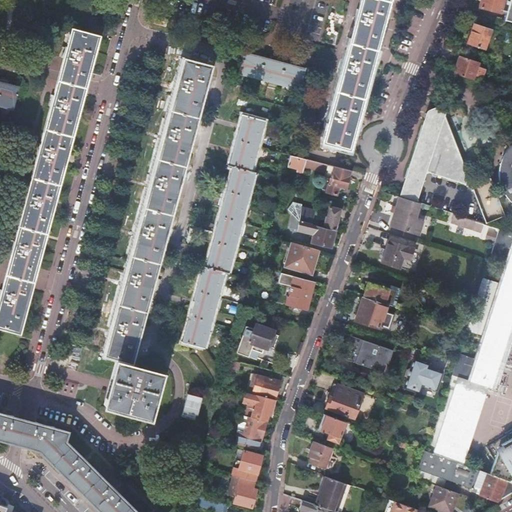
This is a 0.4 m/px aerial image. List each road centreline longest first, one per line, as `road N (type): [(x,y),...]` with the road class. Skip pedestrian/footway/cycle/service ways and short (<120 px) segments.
road 1 (residential): [(29,392),(79,407),(122,438),(149,434),(179,402),(177,373),(153,345),(224,56),(126,31)]
road 2 (residential): [(126,31),(29,392)]
road 3 (residential): [(269,511),(283,427),(372,177)]
road 4 (residential): [(387,131),(442,0)]
